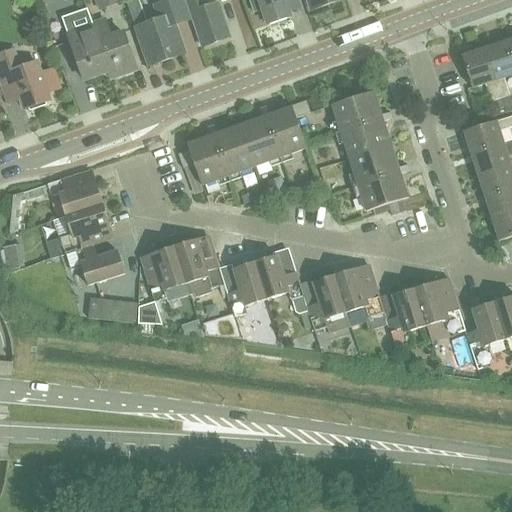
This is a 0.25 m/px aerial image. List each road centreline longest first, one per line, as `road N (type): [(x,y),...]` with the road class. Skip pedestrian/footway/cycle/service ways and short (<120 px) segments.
road 1 (secondary): [(0,170),(409,22)]
road 2 (residential): [(458,242),(403,253),(153,215),(134,160)]
road 3 (secondary): [(311,439),(280,425),(0,393)]
road 4 (secondary): [(0,434),(276,450),(311,439)]
road 5 (residential): [(458,242),(429,141),(434,106),(409,22)]
road 6 (secondary): [(511,464),(311,439)]
